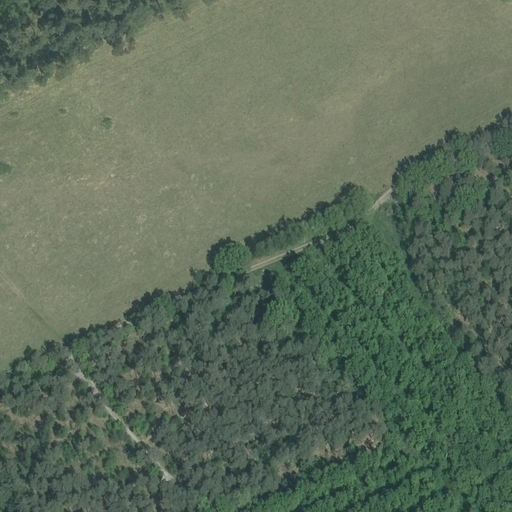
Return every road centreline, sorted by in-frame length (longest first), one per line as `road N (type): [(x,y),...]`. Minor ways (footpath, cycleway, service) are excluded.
road 1 (track): [(72,351),(219,274),(376,218),(398,186),(511,128)]
road 2 (track): [(72,351),(218,511)]
